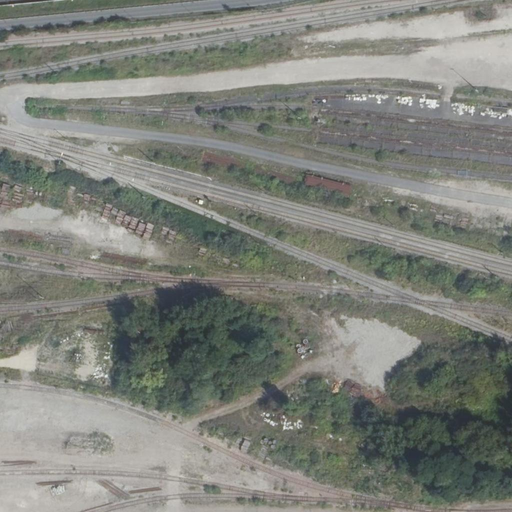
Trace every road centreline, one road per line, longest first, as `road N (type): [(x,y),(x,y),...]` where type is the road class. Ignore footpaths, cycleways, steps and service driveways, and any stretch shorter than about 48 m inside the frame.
road 1 (track): [(167,511),(185,425),(345,359)]
road 2 (primary): [(0,25),(255,0)]
road 3 (track): [(387,511),(190,511)]
